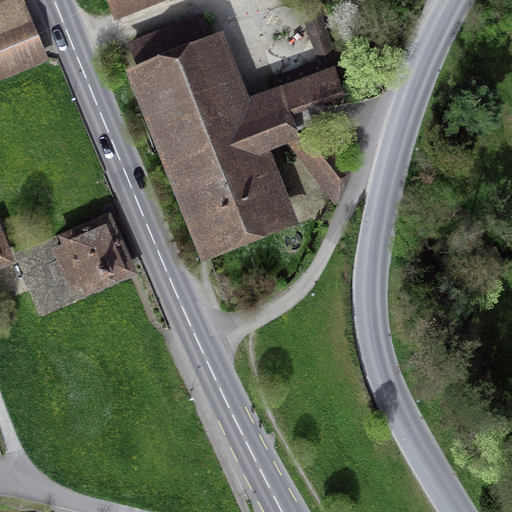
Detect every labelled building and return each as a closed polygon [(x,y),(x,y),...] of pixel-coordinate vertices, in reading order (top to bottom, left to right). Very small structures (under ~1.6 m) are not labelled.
[(2,0),(0,1),(0,84),(54,61),(27,0),(2,0)] [(358,86),(352,56),(328,61),(273,81),(276,91),(237,106),(213,47),(210,48),(201,25),(135,51),(144,75),(141,76),(210,248),(282,219),(255,151),(289,137),(280,114),(284,112),(285,113),(340,93),(339,90),(358,86)] [(292,135),(289,137),(338,198),(349,171),(318,132),(292,135)] [(96,268),(121,257),(105,223),(68,240),(69,242),(41,255),(60,296),(88,283),(90,287),(102,281),(96,268)] [(102,281),(127,270),(121,257),(96,268),(102,281)]
